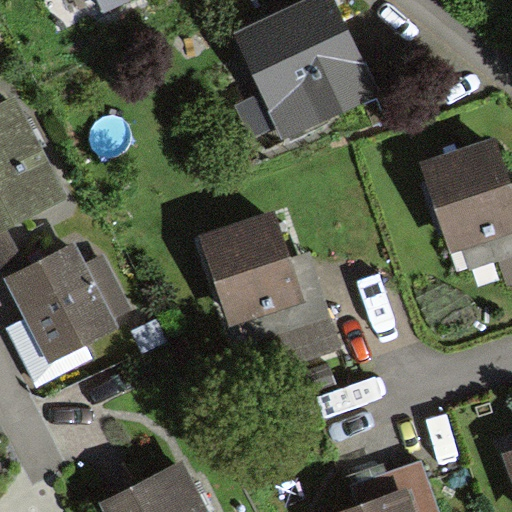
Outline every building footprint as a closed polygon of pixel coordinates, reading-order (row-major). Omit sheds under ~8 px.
[(94,0),(104,20),(145,0),(94,0)] [(329,0),(311,9),(236,47),(282,137),(304,126),(308,134),(375,100),(361,71),(369,66),(336,0),(329,0)] [(17,105),(0,114),(0,278),(26,264),(11,235),(71,202),(37,140),(17,105)] [(496,148),(423,172),(452,257),(465,253),(472,271),(499,262),(507,287),(511,284),(511,188),(509,189),(496,148)] [(272,219),(202,246),(234,330),(253,322),(273,376),(340,351),(304,257),(288,263),(272,219)] [(77,249),(8,285),(26,320),(6,330),(39,392),(93,363),(86,350),(119,332),(116,326),(134,316),(104,258),(90,265),(86,267),(77,249)] [(511,451),(499,456),(511,492),(511,451)] [(339,511),(437,511),(420,467),(362,489),(367,502),(339,511)] [(202,511),(179,469),(102,510),(103,511),(202,511)]
